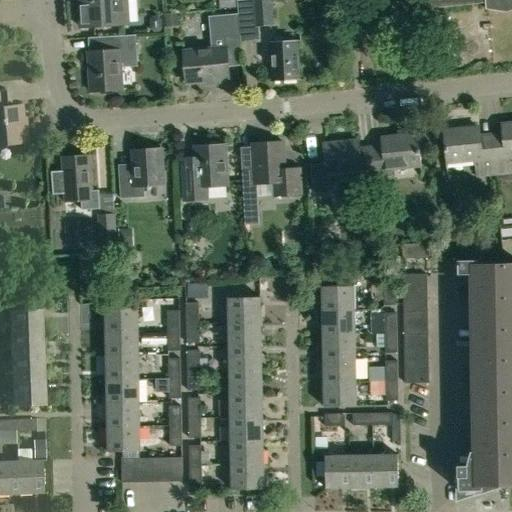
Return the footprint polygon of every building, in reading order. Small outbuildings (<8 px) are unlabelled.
[(80,27),(127,24),(125,0),(93,0),(79,1),(80,27)] [(216,0),(218,11),(235,8),(233,0),(216,0)] [(252,0),(255,26),(272,25),(269,0),(252,0)] [(511,0),(372,0),(373,7),(382,6),(383,18),(404,21),(423,14),(423,9),(485,2),(485,8),(507,11),(511,8),(511,0)] [(183,52),(186,80),(213,78),(214,84),(229,82),(227,63),(242,61),(237,14),(208,17),(211,49),(183,52)] [(88,52),(90,92),(122,90),(120,68),(137,67),(135,36),(122,37),(122,35),(94,37),(94,51),(88,52)] [(297,41),(269,42),(271,80),(299,79),(297,41)] [(22,104),(7,106),(6,90),(0,90),(0,146),(13,145),(13,144),(25,143),(24,131),(27,130),(26,125),(24,125),(22,104)] [(503,133),(491,134),(495,175),(511,172),(511,157),(511,156),(511,155),(511,123),(502,125),(503,133)] [(474,160),(476,177),(495,175),(491,134),(479,136),(478,127),(443,131),(445,147),(443,147),(445,163),(474,160)] [(382,146),(370,147),(373,180),(392,178),(391,169),(420,166),(419,150),(418,150),(416,134),(381,137),(382,146)] [(354,173),(355,182),(373,180),(370,147),(358,149),(357,140),(323,144),(324,160),(325,176),(354,173)] [(283,169),(282,142),(252,144),(254,184),(273,182),(274,196),(299,195),(298,168),(283,169)] [(226,185),(225,162),(224,162),(223,145),(193,147),(194,156),(180,157),(183,201),(206,200),(205,186),(226,185)] [(162,149),(131,151),(132,174),(118,175),(119,198),(143,197),(143,186),(163,185),(162,149)] [(61,157),(64,202),(91,200),(89,155),(61,157)] [(306,167),(308,197),(323,196),(322,166),(306,167)] [(116,249),(113,214),(98,215),(100,250),(116,249)] [(402,244),(402,258),(427,258),(426,244),(402,244)] [(479,467),(467,467),(467,466),(457,466),(457,478),(458,492),(482,491),(482,486),(511,485),(511,263),(477,264),(477,260),(457,260),(457,274),(476,274),(479,467)] [(383,299),(383,306),(395,306),(395,285),(400,285),(399,272),(386,272),(386,285),(383,285),(383,286),(371,286),(372,299),(383,299)] [(402,274),(402,287),(426,286),(426,274),(402,274)] [(321,310),(354,310),(354,286),(321,286),(321,310)] [(426,298),(426,286),(402,287),(403,299),(426,298)] [(228,322),(260,321),(260,297),(227,298),(228,322)] [(403,299),(403,311),(426,310),(426,298),(403,299)] [(185,304),(186,324),(198,324),(197,304),(185,304)] [(104,307),(105,331),(138,331),(138,307),(104,307)] [(41,309),(9,310),(3,311),(3,323),(9,323),(10,334),(42,333),(41,309)] [(322,334),(354,334),(354,310),(321,310),(322,334)] [(427,323),(426,310),(403,311),(403,323),(427,323)] [(166,311),(167,331),(179,331),(178,311),(166,311)] [(395,333),(395,313),(383,313),(384,333),(395,333)] [(228,346),(261,345),(260,321),(228,322),(228,346)] [(403,323),(403,335),(427,335),(427,323),(403,323)] [(186,324),(186,344),(198,344),(198,324),(186,324)] [(105,331),(105,356),(139,355),(138,331),(105,331)] [(167,331),(167,351),(179,351),(179,331),(167,331)] [(43,357),(42,333),(10,334),(10,358),(43,357)] [(396,353),(395,333),(384,333),(384,335),(376,335),(376,347),(384,347),(384,353),(396,353)] [(322,358),(355,358),(354,334),(322,334),(322,358)] [(427,347),(427,335),(403,335),(404,347),(427,347)] [(164,347),(164,336),(139,337),(139,348),(164,347)] [(261,369),(261,345),(228,346),(229,370),(261,369)] [(404,347),(404,359),(427,359),(427,347),(404,347)] [(186,352),(187,372),(199,371),(198,351),(186,352)] [(105,356),(106,380),(139,379),(139,355),(105,356)] [(43,381),(43,357),(10,358),(11,382),(43,381)] [(322,358),(322,382),(355,382),(355,358),(322,358)] [(167,359),(168,379),(180,379),(179,359),(167,359)] [(428,371),(427,359),(404,359),(404,371),(428,371)] [(385,381),(396,381),(396,361),(384,361),(385,381)] [(367,366),(367,382),(385,381),(384,366),(367,366)] [(261,369),(229,370),(229,394),(262,393),(261,369)] [(187,372),(187,391),(199,391),(199,371),(187,372)] [(428,383),(428,371),(404,371),(404,383),(428,383)] [(106,380),(106,404),(140,403),(139,379),(106,380)] [(168,379),(168,399),(180,399),(180,379),(168,379)] [(44,405),(43,381),(11,382),(12,407),(44,405)] [(385,381),(385,401),(397,401),(396,381),(385,381)] [(355,382),(322,382),(323,407),(356,406),(355,382)] [(262,417),(262,393),(229,394),(229,418),(262,417)] [(200,419),(199,399),(187,399),(188,419),(200,419)] [(106,404),(106,428),(140,427),(140,403),(106,404)] [(168,407),(168,427),(180,427),(180,407),(168,407)] [(371,414),(352,415),(352,426),(372,426),(371,414)] [(372,426),(391,425),(391,442),(398,442),(398,414),(371,414),(372,426)] [(343,415),(323,415),(324,427),(344,427),(343,415)] [(263,441),(262,417),(229,418),(230,442),(263,441)] [(34,419),(15,420),(16,432),(35,431),(34,419)] [(200,439),(200,419),(188,419),(188,439),(200,439)] [(0,432),(16,432),(15,420),(0,420),(0,432)] [(140,451),(140,427),(106,428),(107,452),(140,451)] [(168,427),(169,447),(181,447),(180,427),(168,427)] [(263,465),(263,441),(230,442),(230,466),(263,465)] [(188,447),(189,467),(200,467),(200,447),(188,447)] [(373,456),(373,488),(397,488),(397,455),(373,456)] [(349,489),(349,456),(325,456),(325,489),(349,489)] [(349,489),(373,488),(373,456),(349,456),(349,489)] [(145,459),(145,483),(157,483),(157,458),(145,459)] [(169,458),(157,458),(157,483),(169,483),(169,458)] [(181,458),(169,458),(169,483),(182,483),(181,458)] [(133,483),(132,459),(120,459),(121,483),(133,483)] [(145,459),(132,459),(133,483),(145,483),(145,459)] [(17,461),(0,462),(0,494),(18,494),(17,461)] [(41,461),(17,461),(18,494),(42,493),(41,461)] [(264,490),(263,465),(230,466),(231,490),(264,490)] [(209,467),(200,467),(189,467),(189,487),(201,487),(201,479),(209,479),(209,467)]
